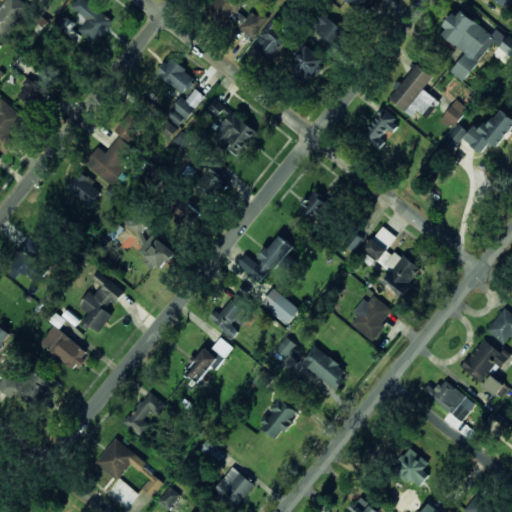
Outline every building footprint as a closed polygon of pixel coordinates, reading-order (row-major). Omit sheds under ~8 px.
[(5,0),(0,7),(0,34),(5,38),(29,7),(20,0),(5,0)] [(88,19),(79,30),(96,44),(114,21),(87,0),(77,0),(72,7),(88,19)] [(216,0),(213,5),(234,19),(246,2),(243,0),(216,0)] [(346,0),(345,3),(362,13),(370,0),(346,0)] [(494,0),(503,8),(509,0),(494,0)] [(466,52),(451,72),(465,82),(493,41),(500,46),(507,36),(496,29),(493,34),(458,9),(441,34),(466,52)] [(268,20),(255,10),(241,27),(254,38),(268,20)] [(312,28),(330,44),(343,30),(325,14),(312,28)] [(264,38),(258,46),(273,60),(289,41),(276,30),(280,25),(273,19),(260,35),(264,38)] [(511,55),(511,37),(510,36),(494,54),(505,63),(511,55)] [(327,62),(307,45),(291,65),(310,81),(327,62)] [(158,74),(184,94),(196,77),(171,57),(158,74)] [(389,99),(413,116),(417,111),(427,118),(440,102),(423,89),(433,76),(416,63),(389,99)] [(18,97),(36,108),(46,89),(28,78),(18,97)] [(186,101),(182,97),(168,115),(181,126),(205,97),(196,89),(186,101)] [(0,149),(7,155),(18,140),(11,134),(25,117),(2,99),(0,101),(0,149)] [(215,99),(201,117),(234,142),(228,149),(238,157),(258,132),(215,99)] [(468,107),(455,99),(441,121),(455,129),(468,107)] [(498,147),(511,129),(511,117),(501,108),(482,131),(476,125),(465,139),(482,154),(492,143),(498,147)] [(380,150),(386,142),(383,140),(398,122),(383,109),(362,135),(380,150)] [(117,131),(132,143),(143,130),(128,118),(117,131)] [(453,149),(468,131),(459,124),(444,143),(453,149)] [(97,146),(85,165),(115,184),(126,168),(122,166),(134,147),(118,137),(107,153),(97,146)] [(212,202),(227,181),(209,169),(194,189),(212,202)] [(93,187),(96,181),(78,172),(69,191),(94,204),(101,191),(93,187)] [(299,207),(313,223),(331,208),(317,192),(299,207)] [(121,222),(142,237),(153,221),(133,207),(121,222)] [(364,251),(392,271),(383,283),(402,297),(422,270),(390,247),(397,237),(382,226),(364,251)] [(148,258),(144,263),(156,273),(174,251),(153,234),(140,251),(148,258)] [(261,258),(276,270),(295,247),(280,235),(261,258)] [(10,261),(38,283),(51,267),(43,260),(46,255),(39,250),(42,247),(29,237),(10,261)] [(270,269),(248,253),(239,266),(261,282),(270,269)] [(103,287),(109,279),(99,272),(93,280),(103,287)] [(124,289),(108,279),(97,295),(90,291),(80,307),(89,312),(83,322),(100,333),(113,314),(109,312),(124,289)] [(301,310),(275,289),(263,303),(289,324),(301,310)] [(356,313),(359,316),(352,325),(373,342),(386,326),(383,323),(393,310),(372,293),(356,313)] [(213,322),(234,338),(240,331),(233,325),(239,317),(242,319),(251,308),(235,294),(213,322)] [(487,331),(504,344),(511,335),(511,313),(505,308),(487,331)] [(0,324),(0,343),(2,345),(11,334),(0,325),(0,324)] [(89,354),(55,325),(41,342),(75,371),(89,354)] [(186,372),(199,383),(212,367),(216,371),(235,348),(222,337),(210,352),(204,347),(191,363),(193,364),(186,372)] [(501,367),(509,357),(485,338),(462,367),(481,382),(496,364),(501,367)] [(336,389),(350,373),(316,345),(302,362),(336,389)] [(52,383),(30,371),(24,381),(7,372),(0,385),(0,390),(13,397),(15,395),(39,408),(52,383)] [(496,396),(505,386),(492,375),(484,386),(496,396)] [(125,423),(143,437),(152,426),(144,420),(151,411),(158,417),(168,405),(150,391),(125,423)] [(269,415),(268,415),(259,428),(279,441),(298,411),(280,399),(269,415)] [(140,472),(147,464),(118,438),(96,462),(117,480),(132,464),(140,472)] [(212,444),(206,441),(200,452),(216,460),(220,452),(210,446),(212,444)] [(424,470),(430,463),(410,447),(393,468),(409,482),(411,480),(420,487),(430,475),(424,470)] [(236,509),(256,484),(233,467),(214,492),(236,509)] [(159,501),(170,511),(183,496),(172,486),(159,501)] [(499,511),(475,496),(464,511),(499,511)] [(380,511),(359,497),(349,511),(350,511),(380,511)] [(422,511),(441,511),(430,503),(422,511)]
